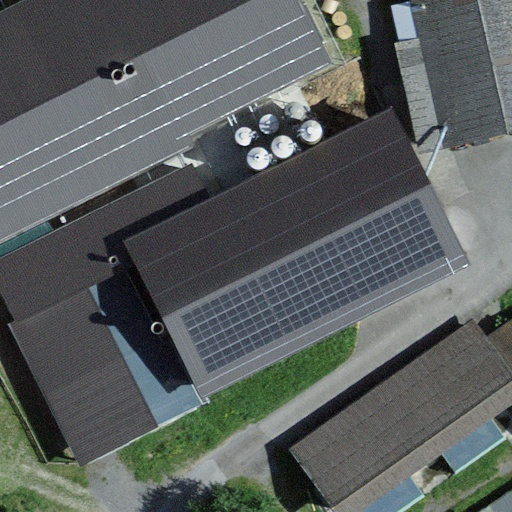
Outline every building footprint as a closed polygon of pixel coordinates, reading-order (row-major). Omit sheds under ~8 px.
[(127,160),(182,133),(326,62),(295,0),(43,0),(0,21),(0,235),(132,170),(127,160)] [(409,70),(440,64),(456,138),(511,125),(511,69),(496,0),(425,0),(426,3),(396,9),(409,70)] [(200,382),(459,253),(397,128),(216,218),(193,170),(0,265),(0,291),(15,322),(140,260),(200,382)] [(300,452),(341,509),(511,386),(488,346),(475,327),(300,452)] [(511,331),(488,346),(511,386),(511,331)] [(511,511),(511,492),(482,511),(511,511)]
